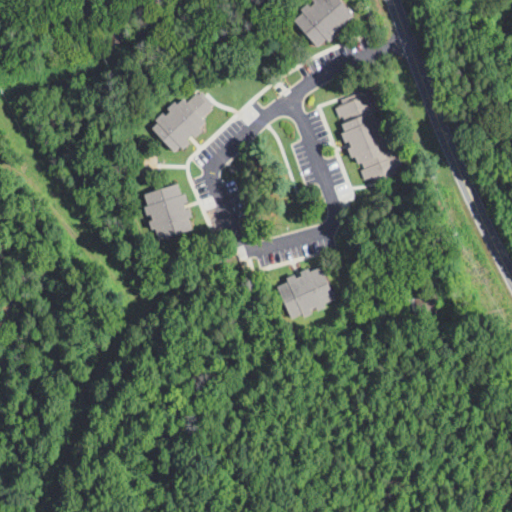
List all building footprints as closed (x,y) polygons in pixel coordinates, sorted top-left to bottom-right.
[(313,48),(349,15),(335,0),(305,0),(286,18),(313,48)] [(215,108),(197,88),(182,102),(177,96),(145,126),(170,154),(185,140),(182,137),(215,108)] [(382,150),(364,94),(332,105),(338,122),(335,123),(349,164),(357,162),(363,181),(402,168),(395,145),(382,150)] [(143,192),(156,239),(191,229),(188,217),(189,217),(179,182),(143,192)] [(335,300),(319,264),(275,283),(290,320),(335,300)]
